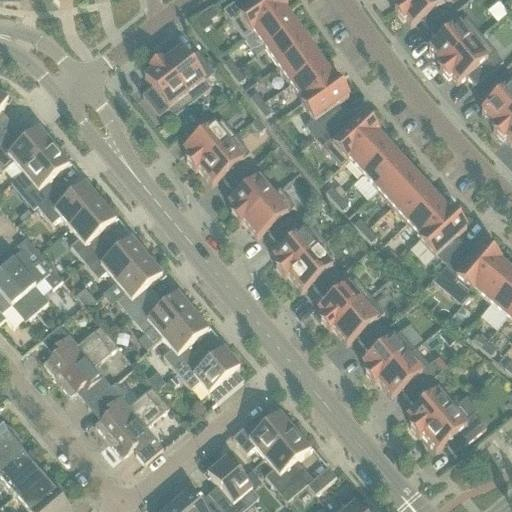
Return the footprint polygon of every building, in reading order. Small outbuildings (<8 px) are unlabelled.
[(246,0),(242,0),(222,14),(230,24),(243,42),(285,12),(276,0),(263,0),(253,8),(246,0)] [(389,0),(397,11),(394,13),(394,14),(414,0),(389,0)] [(443,8),(451,2),(449,0),(414,0),(394,14),(402,25),(405,23),(410,30),(421,23),(429,34),(450,18),(443,8)] [(212,12),(205,18),(209,24),(217,18),(212,12)] [(284,14),(286,13),(285,12),(243,42),(243,43),(253,36),(265,53),(297,31),(296,30),(284,14)] [(466,22),(458,28),(450,18),(429,34),(437,45),(428,53),(442,70),(438,72),(439,73),(480,39),(466,22)] [(297,32),(297,31),(265,53),(277,71),(309,49),(297,32)] [(480,39),(439,73),(448,84),(451,81),(456,88),(466,80),(474,90),(495,73),(502,66),(494,57),(480,39)] [(217,60),(223,55),(216,45),(209,50),(217,60)] [(321,65),(320,65),(309,49),(277,71),(289,89),(322,66),(321,65)] [(197,56),(187,64),(180,54),(162,67),(160,64),(159,65),(192,107),(210,93),(204,85),(214,78),(197,56)] [(231,77),(237,73),(229,63),(223,68),(231,77)] [(174,120),(192,107),(159,65),(149,73),(151,76),(144,82),(151,91),(142,99),(158,120),(168,113),(174,120)] [(322,67),(322,66),(289,89),(301,106),(300,107),(335,83),(334,82),(333,83),(322,67)] [(238,87),(245,83),(237,73),(231,77),(238,87)] [(490,107),(481,115),(495,131),(492,134),(493,135),(511,117),(511,86),(510,89),(502,79),(481,98),(490,107)] [(335,83),(300,107),(313,125),(305,130),(314,144),(344,119),(336,110),(348,101),(335,83)] [(0,149),(12,140),(3,129),(0,126),(0,116),(7,104),(8,102),(0,96),(0,149)] [(257,112),(264,107),(256,97),(250,102),(257,112)] [(265,122),(271,117),(264,107),(257,112),(265,122)] [(511,117),(493,135),(502,145),(505,142),(511,149),(511,147),(511,117)] [(352,129),(344,119),(314,144),(339,171),(378,136),(363,120),(352,129)] [(192,147),(183,155),(189,162),(186,164),(194,175),(235,140),(221,124),(214,130),(205,120),(184,137),(192,147)] [(259,137),(265,132),(257,122),(251,127),(259,137)] [(47,140),(40,132),(38,134),(20,149),(12,140),(0,149),(0,175),(1,177),(13,168),(22,178),(53,152),(50,148),(52,146),(50,144),(47,140)] [(377,138),(378,137),(378,136),(339,171),(340,172),(348,164),(362,179),(391,153),(377,138)] [(242,164),(249,158),(235,140),(194,175),(195,175),(198,173),(212,189),(221,181),(229,191),(250,173),(242,164)] [(59,154),(56,156),(53,152),(22,178),(31,189),(23,196),(37,213),(58,195),(50,185),(69,170),(68,170),(71,168),(64,161),(64,160),(61,156),(60,156),(59,154)] [(405,168),(405,169),(391,153),(362,179),(377,196),(406,169),(405,168)] [(406,170),(407,170),(406,169),(377,196),(391,212),(420,185),(406,170)] [(279,193),(272,199),(250,173),(229,191),(237,200),(228,208),(233,215),(230,218),(239,228),(280,194),(279,193)] [(434,200),(420,185),(391,212),(406,227),(435,201),(434,200)] [(93,195),(86,187),(84,189),(66,204),(58,195),(37,213),(51,229),(59,222),(68,233),(99,207),(96,203),(98,201),(97,199),(93,195)] [(287,217),(294,211),(280,194),(239,228),(240,229),(243,226),(257,243),(266,235),(274,244),(295,227),(287,217)] [(435,202),(436,202),(435,201),(406,227),(420,243),(419,244),(419,245),(450,216),(448,217),(435,202)] [(105,209),(103,211),(99,207),(68,233),(77,244),(69,251),(83,268),(105,250),(97,241),(115,225),(117,223),(110,216),(111,216),(107,211),(105,209)] [(455,242),(465,233),(450,216),(419,245),(434,261),(436,260),(446,270),(464,251),(455,242)] [(310,230),(303,236),(295,227),(274,244),(282,253),(272,261),(278,268),(275,271),(284,281),(324,247),(310,230)] [(139,250),(133,242),(130,244),(112,259),(105,250),(83,268),(97,284),(106,277),(115,288),(146,262),(143,258),(145,257),(143,254),(139,250)] [(318,254),(325,248),(324,247),(284,281),(284,282),(287,279),(301,296),(311,288),(319,297),(339,280),(318,254)] [(472,296),(499,264),(482,249),(473,260),(464,251),(446,270),(456,280),(455,281),(472,296)] [(41,261),(32,269),(22,256),(0,274),(36,317),(49,306),(35,290),(44,283),(52,293),(61,285),(41,261)] [(151,264),(149,266),(146,262),(115,288),(124,299),(116,306),(130,323),(151,305),(143,296),(161,281),(161,280),(163,278),(157,271),(153,266),(151,264)] [(511,276),(499,266),(500,264),(499,264),(472,296),(473,296),(474,295),(490,309),(511,282),(511,276)] [(24,327),(36,317),(0,274),(0,327),(5,323),(1,319),(11,311),(24,327)] [(355,283),(347,289),(339,280),(319,297),(327,307),(317,315),(323,322),(320,324),(329,334),(369,300),(355,283)] [(511,282),(490,309),(506,323),(511,315),(511,282)] [(186,305),(179,298),(179,297),(177,299),(159,314),(151,305),(130,323),(144,339),(152,332),(161,343),(192,317),(189,314),(191,312),(189,309),(186,305)] [(370,301),(369,300),(329,334),(329,335),(332,333),(346,349),(356,341),(363,351),(384,333),(376,324),(384,318),(370,301)] [(197,319),(195,321),(192,317),(161,343),(171,354),(162,361),(176,378),(197,360),(190,351),(208,336),(207,335),(210,334),(203,326),(200,321),(199,321),(197,319)] [(454,337),(459,332),(450,323),(444,329),(454,337)] [(98,330),(77,349),(59,329),(40,345),(53,360),(43,368),(56,385),(108,341),(98,330)] [(373,388),(414,354),(400,337),(393,343),(384,333),(364,351),(371,360),(362,368),(368,375),(365,377),(373,388)] [(480,353),(486,347),(476,338),(471,344),(480,353)] [(94,371),(117,351),(108,341),(56,385),(70,401),(80,393),(92,407),(114,389),(113,388),(111,390),(94,371)] [(490,361),(495,355),(486,347),(480,353),(490,361)] [(205,369),(197,360),(176,378),(190,394),(199,387),(216,408),(243,385),(235,376),(239,373),(235,369),(237,367),(236,365),(236,364),(232,360),(225,352),(223,354),(205,369)] [(373,388),(374,388),(377,386),(391,403),(400,395),(408,404),(429,386),(441,376),(433,366),(428,370),(414,354),(373,388)] [(418,441),(451,413),(429,386),(408,404),(416,413),(407,421),(412,428),(409,431),(418,441)] [(120,401),(123,399),(114,389),(92,407),(104,421),(94,429),(108,446),(160,402),(150,391),(128,411),(120,401)] [(145,432),(169,413),(160,402),(108,446),(122,463),(132,454),(144,469),(162,453),(145,432)] [(451,413),(418,441),(419,442),(422,439),(436,456),(445,448),(453,457),(461,451),(463,452),(486,433),(473,418),(463,426),(451,413)] [(287,425),(281,417),(279,419),(260,434),(253,425),(232,442),(246,459),(254,452),(263,463),(294,437),(291,433),(293,432),(291,429),(288,425),(287,425)] [(0,448),(14,436),(10,433),(6,429),(1,427),(0,426),(0,448)] [(20,446),(18,441),(14,436),(0,448),(0,479),(29,455),(24,459),(20,455),(22,453),(21,451),(20,446)] [(299,439),(297,441),(294,437),(263,463),(273,474),(264,481),(278,498),(299,480),(291,471),(309,456),(309,455),(311,454),(305,446),(301,441),(299,439)] [(35,467),(30,457),(29,455),(0,479),(0,485),(13,501),(40,478),(39,478),(35,473),(36,472),(35,467)] [(226,463),(207,479),(217,491),(207,499),(213,505),(218,511),(246,511),(258,502),(253,496),(239,479),(226,463)] [(315,499),(336,482),(328,472),(307,490),(315,499)] [(46,482),(44,483),(40,478),(13,501),(22,511),(36,511),(61,492),(57,488),(52,485),(48,482),(46,482)] [(307,490),(299,480),(278,498),(286,507),(307,490)] [(64,496),(61,492),(36,511),(68,511),(66,510),(68,508),(68,506),(66,501),(64,496)] [(213,505),(204,511),(200,511),(187,496),(170,511),(171,511),(218,511),(207,499),(213,505)] [(356,511),(347,500),(339,506),(344,511),(356,511)]
